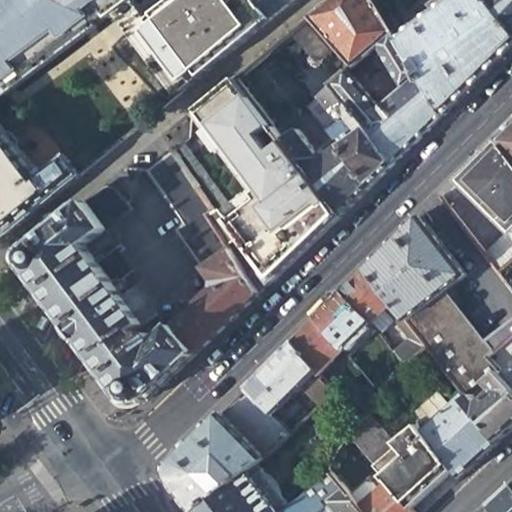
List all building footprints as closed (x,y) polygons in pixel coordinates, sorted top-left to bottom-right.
[(0,0),(0,95),(103,19),(108,25),(113,21),(132,6),(126,0),(0,0)] [(184,96),(273,24),(254,0),(176,0),(146,25),(134,34),(184,96)] [(254,0),(273,24),(297,4),(301,0),(254,0)] [(335,0),(312,19),(353,68),(377,48),(403,90),(378,110),(347,74),(331,88),(334,91),(392,166),(411,149),(434,126),(445,115),(396,46),(370,0),(335,0)] [(431,18),(396,46),(445,115),(484,77),(511,50),(511,33),(483,0),(454,0),(450,4),(446,0),(441,0),(426,11),(431,18)] [(511,0),(483,0),(511,33),(511,0)] [(177,101),(184,96),(134,34),(146,25),(132,6),(113,21),(177,101)] [(331,50),(309,22),(295,33),(319,60),(331,50)] [(276,133),(236,81),(216,98),(200,111),(210,123),(206,126),(261,193),(257,196),(261,201),(229,228),(261,267),(247,278),(259,296),(341,216),(276,133)] [(350,123),(352,126),(357,131),(337,147),(370,188),(385,174),(392,166),(334,91),(320,102),(334,119),(336,117),(345,127),(350,123)] [(289,122),(276,133),(341,216),(358,200),(370,188),(337,147),(336,146),(320,159),(289,122)] [(332,141),(336,146),(337,147),(357,131),(352,126),(332,141)] [(499,147),(459,186),(494,220),(507,233),(498,242),(485,256),(499,274),(511,263),(511,130),(497,145),(499,147)] [(48,206),(81,179),(65,159),(40,179),(4,131),(0,133),(0,235),(5,242),(48,206)] [(175,231),(203,270),(230,253),(207,220),(216,212),(199,190),(171,153),(148,173),(183,224),(175,231)] [(198,356),(173,328),(156,343),(149,335),(141,340),(135,332),(155,317),(133,289),(122,297),(114,286),(131,272),(115,252),(98,264),(84,247),(131,212),(117,193),(107,195),(98,197),(86,204),(27,252),(26,254),(24,260),(24,264),(26,269),(37,284),(75,335),(113,385),(125,401),(131,406),(136,407),(141,407),(146,406),(198,356)] [(466,276),(420,220),(409,232),(367,273),(401,314),(429,349),(445,370),(462,391),(470,402),(486,388),(503,373),(488,357),(493,353),(484,344),(447,292),(466,276)] [(230,253),(203,270),(211,281),(211,282),(212,286),(211,289),(210,292),(173,328),(198,356),(259,296),(247,278),(230,253)] [(404,367),(429,349),(401,314),(367,273),(354,285),(341,298),(372,326),(390,310),(412,338),(393,353),(404,367)] [(348,359),(355,353),(350,346),(366,331),(372,338),(377,333),(372,326),(341,298),(332,307),(316,322),(342,353),(348,359)] [(511,319),(484,344),(493,353),(511,335),(511,319)] [(318,374),(342,353),(316,322),(308,330),(294,345),(318,374)] [(355,353),(372,338),(366,331),(350,346),(355,353)] [(322,380),(318,374),(294,345),(273,365),(246,392),(262,406),(278,421),(287,412),(283,407),(303,389),(307,394),(322,380)] [(493,396),(477,411),(500,444),(511,432),(511,384),(505,376),(503,373),(486,388),(493,396)] [(457,403),(423,430),(442,455),(455,471),(461,480),(484,458),(500,444),(477,411),(470,402),(462,391),(454,398),(457,403)] [(262,406),(246,392),(233,404),(221,416),(265,459),(279,447),(292,434),(283,427),(278,421),(262,406)] [(436,489),(455,471),(442,455),(423,430),(420,427),(398,445),(372,415),(350,438),(388,484),(403,502),(411,511),(436,489)] [(265,459),(221,416),(173,463),(170,467),(168,470),(167,473),(167,479),(169,483),(190,511),(199,511),(246,475),(259,464),(265,459)] [(291,420),(283,427),(292,434),(300,427),(291,420)] [(284,511),(293,505),(259,464),(246,475),(276,511),(284,511)] [(330,511),(364,511),(358,505),(332,474),(312,489),(325,505),(330,511)] [(276,511),(246,475),(199,511),(276,511)] [(388,484),(358,505),(364,511),(412,511),(411,511),(403,502),(388,484)] [(511,511),(511,486),(502,496),(489,507),(495,511),(511,511)] [(315,511),(325,505),(312,489),(296,503),(293,505),(284,511),(315,511)]
